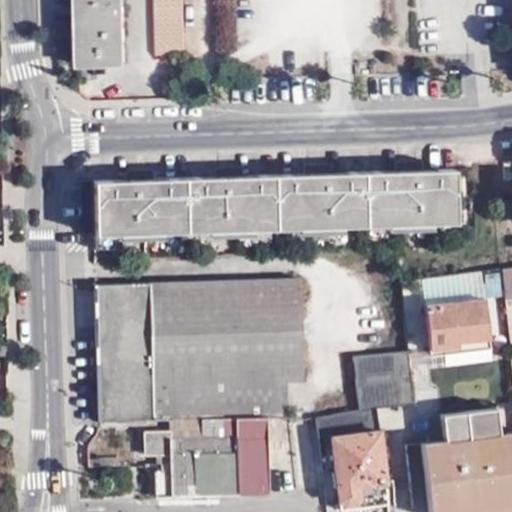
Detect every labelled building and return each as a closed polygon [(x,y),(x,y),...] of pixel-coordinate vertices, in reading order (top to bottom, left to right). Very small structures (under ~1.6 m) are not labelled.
[(123,0),(77,0),(79,65),(125,63),(123,0)] [(155,0),(158,56),(186,56),(184,0),(155,0)] [(395,172),(422,171),(421,161),(394,161),(395,172)] [(304,165),(304,175),(331,174),(331,165),(304,165)] [(216,168),(216,178),(243,177),(242,168),(216,168)] [(125,181),(153,180),(152,170),(125,171),(125,181)] [(453,170),(422,171),(395,172),(362,172),(363,225),(387,224),(430,223),(453,222),(453,170)] [(304,175),(272,176),(274,229),(298,228),(340,226),(363,225),(362,172),(331,174),(304,175)] [(216,178),(184,179),(186,232),(208,231),(251,230),(274,229),(272,176),(243,177),(216,178)] [(186,232),(184,179),(153,180),(125,181),(94,182),(95,236),(120,235),(162,233),(186,232)] [(430,230),(430,223),(387,224),(387,231),(430,230)] [(340,226),(298,228),(298,235),(340,233),(340,226)] [(120,235),(95,236),(95,249),(120,248),(120,240),(120,235)] [(511,266),(503,267),(506,299),(511,298),(511,266)] [(96,286),(100,422),(150,421),(151,415),(284,412),(284,382),(300,382),(298,280),(96,286)] [(425,305),(429,351),(459,348),(458,342),(490,340),(486,298),(425,305)] [(459,348),(429,351),(431,364),(491,356),(490,340),(458,342),(459,348)] [(409,353),(409,350),(353,357),(359,410),(414,404),(410,367),(409,353)] [(429,351),(409,353),(410,367),(431,364),(429,351)] [(492,359),(491,356),(431,364),(431,366),(492,359)] [(428,511),(487,511),(511,509),(511,434),(499,436),(496,409),(441,416),(443,442),(422,444),(428,511)] [(364,415),(309,423),(312,446),(324,443),(366,437),(364,415)] [(239,419),(241,495),(267,494),(265,418),(239,419)] [(156,497),(241,495),(239,419),(169,420),(169,432),(143,432),(144,456),(155,455),(156,497)] [(366,437),(324,443),(333,511),(373,511),(388,510),(386,485),(378,486),(373,436),(372,436),(366,437)]
